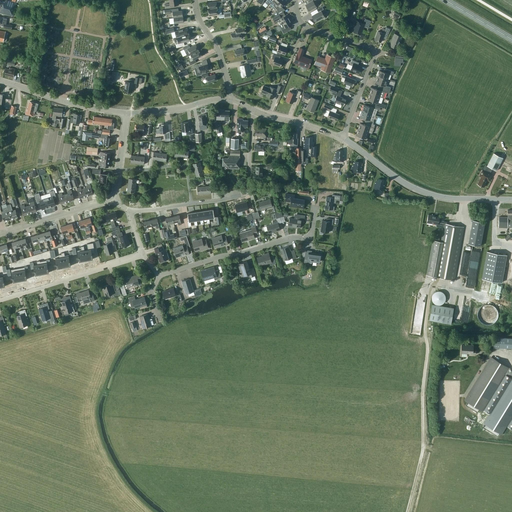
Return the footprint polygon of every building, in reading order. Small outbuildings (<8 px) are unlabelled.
[(0,0),(0,7),(1,8),(0,10),(0,12),(12,17),(17,3),(7,0),(0,0)] [(285,0),(279,0),(276,4),(274,7),(278,10),(276,12),(278,14),(285,10),(281,7),(286,1),(285,0)] [(309,3),(306,5),(309,11),(317,6),(313,1),(314,0),(308,0),(308,1),(309,3)] [(208,9),(217,8),(217,5),(223,5),(222,1),(207,3),(208,9)] [(324,9),(322,6),(317,9),(319,12),(312,16),(316,22),(325,17),(321,11),(324,9)] [(290,19),(287,14),(281,18),(279,14),(273,18),(275,21),(277,20),(279,25),(282,23),(290,19)] [(282,30),(293,24),(290,19),(282,23),(284,26),(281,28),(282,30)] [(371,21),(365,19),(364,23),(357,21),(353,32),(361,34),(364,27),(368,28),(371,21)] [(246,33),(245,27),(238,28),(238,32),(231,33),(233,40),(241,38),(241,34),(246,33)] [(390,29),(386,27),(385,29),(383,29),(382,33),(378,31),(375,40),(381,42),(384,35),(388,36),(390,29)] [(187,28),(175,31),(175,32),(177,37),(177,38),(180,37),(189,34),(187,28)] [(406,35),(401,33),(400,36),(394,34),(390,45),(398,49),(402,37),(405,38),(406,35)] [(177,48),(185,46),(184,42),(191,40),(189,34),(180,37),(181,40),(179,41),(179,43),(176,44),(177,48)] [(183,48),(187,56),(199,50),(196,45),(190,47),(189,45),(183,48)] [(285,54),(287,48),(279,45),(277,51),(278,52),(277,54),(280,55),(281,53),(285,54)] [(244,49),(244,48),(235,50),(236,57),(245,55),(245,53),(247,52),(247,49),(244,49)] [(305,50),(300,48),(297,54),(294,63),(309,69),(312,60),(302,56),(305,50)] [(202,56),(199,51),(191,55),(192,58),(190,59),(191,61),(189,62),(191,65),(197,62),(195,59),(202,56)] [(280,56),(274,54),(272,59),(274,60),(273,63),(281,66),(283,60),(279,59),(280,56)] [(330,71),(334,58),(328,55),(326,60),(317,57),(315,64),(323,67),(323,68),(330,71)] [(254,69),(250,70),(249,64),(257,62),(256,58),(246,61),(247,64),(240,66),(242,77),(252,75),(251,72),(254,71),(254,69)] [(352,60),(350,65),(352,66),(351,70),(359,73),(361,67),(358,65),(359,62),(352,60)] [(201,66),(200,63),(194,65),(197,75),(201,74),(201,72),(205,71),(210,70),(208,64),(201,66)] [(5,75),(13,77),(15,71),(15,69),(10,68),(9,69),(6,68),(5,75)] [(393,75),(394,72),(387,70),(386,73),(379,71),(377,77),(388,80),(390,74),(393,75)] [(209,76),(208,74),(202,75),(203,78),(206,77),(208,83),(217,80),(215,74),(209,76)] [(351,86),(353,87),(355,80),(343,75),(342,77),(345,78),(343,83),(347,84),(351,86)] [(139,78),(136,77),(135,80),(129,79),(128,82),(126,81),(124,91),(132,92),(133,82),(135,83),(138,84),(139,78)] [(386,86),(388,80),(377,77),(375,83),(381,84),(380,87),(390,90),(391,87),(386,86)] [(261,92),(267,94),(266,96),(273,99),(276,92),(280,94),(283,87),(278,85),(276,89),(270,87),(270,88),(264,85),(261,92)] [(342,91),(331,86),(329,90),(333,92),(332,94),(337,96),(335,102),(336,103),(342,105),(344,106),(347,99),(340,97),(342,91)] [(389,93),(390,90),(380,87),(379,90),(372,88),(370,94),(380,97),(382,91),(385,92),(389,93)] [(301,92),(297,90),(296,94),(289,92),(286,101),(293,103),(295,97),(299,98),(301,92)] [(370,94),(368,100),(374,102),(373,104),(381,107),(385,108),(386,105),(378,102),(380,97),(370,94)] [(319,100),(312,97),(307,109),(314,112),(319,100)] [(35,112),(36,112),(38,104),(30,102),(28,109),(27,109),(25,114),(34,117),(35,112)] [(381,107),(373,104),(371,104),(370,107),(364,105),(362,111),(372,114),(374,108),(380,110),(381,107)] [(52,120),(51,125),(52,125),(52,126),(56,127),(57,124),(55,123),(55,121),(55,120),(56,116),(62,116),(63,109),(54,108),(52,120)] [(220,109),(217,109),(217,120),(225,120),(225,116),(229,117),(230,111),(224,111),(224,110),(220,110),(220,109)] [(327,117),(337,121),(339,115),(330,111),(327,117)] [(370,120),(372,114),(362,111),(360,117),(366,119),(365,122),(367,122),(373,124),(374,121),(370,120)] [(68,119),(65,132),(69,132),(70,130),(71,122),(73,123),(79,124),(80,122),(81,115),(74,114),(73,117),(71,117),(70,119),(68,119)] [(199,116),(200,126),(208,125),(206,117),(207,116),(206,114),(203,114),(203,115),(199,116)] [(103,118),(102,125),(108,125),(107,129),(113,129),(114,123),(112,123),(112,119),(103,118)] [(248,127),(248,120),(243,120),(243,119),(237,119),(237,128),(238,128),(238,132),(243,132),(243,128),(246,128),(246,127),(248,127)] [(192,128),(189,129),(188,122),(181,123),(182,131),(186,131),(186,135),(193,134),(192,128)] [(375,125),(373,124),(367,122),(366,125),(360,123),(358,129),(369,133),(370,127),(374,128),(375,125)] [(148,125),(143,124),(143,125),(137,124),(136,131),(143,132),(143,135),(147,135),(147,134),(150,134),(151,125),(148,125)] [(164,133),(165,141),(170,140),(169,131),(166,131),(166,124),(159,125),(159,128),(160,133),(164,133)] [(267,128),(260,128),(260,129),(256,129),(255,135),(257,135),(257,136),(260,137),(266,138),(267,128)] [(367,139),(369,133),(358,129),(356,135),(367,139)] [(83,132),(82,140),(88,141),(89,137),(91,137),(92,133),(83,132)] [(288,144),(290,144),(290,148),(294,148),(294,144),(297,145),(298,138),(296,138),(297,134),(291,133),(290,135),(289,135),(289,138),(288,138),(288,144)] [(103,145),(111,146),(112,138),(104,137),(103,145)] [(311,156),(316,156),(317,146),(314,146),(314,142),(312,142),(313,137),(306,137),(306,139),(305,139),(305,142),(304,142),(304,148),(311,148),(311,156)] [(98,148),(87,147),(87,150),(92,151),(92,154),(97,155),(98,148)] [(240,151),(230,150),(230,155),(228,155),(228,158),(223,158),(222,166),(228,166),(228,169),(239,169),(240,151)] [(334,161),(344,162),(344,155),(343,155),(343,151),(337,150),(337,152),(335,152),(335,155),(334,161)] [(109,160),(110,153),(101,152),(100,156),(102,156),(102,159),(109,160)] [(503,158),(493,153),(487,166),(492,169),(496,171),(503,158)] [(511,161),(504,157),(499,166),(511,172),(511,161)] [(108,167),(109,160),(102,159),(101,162),(99,162),(99,166),(108,167)] [(352,172),(361,173),(362,167),(361,167),(361,162),(355,161),(355,163),(354,163),(353,166),(352,166),(352,172)] [(195,170),(202,168),(200,162),(193,164),(195,170)] [(492,169),(487,166),(486,165),(483,170),(482,170),(479,176),(481,177),(477,184),(484,187),(487,180),(489,181),(492,175),(490,173),(492,169)] [(253,178),(262,178),(263,167),(256,166),(256,173),(253,173),(253,178)] [(196,177),(204,175),(202,168),(195,170),(196,177)] [(99,182),(106,183),(107,175),(100,174),(101,170),(93,169),(92,173),(99,174),(98,177),(100,178),(99,182)] [(383,185),(384,180),(379,179),(378,180),(377,180),(376,183),(375,183),(374,189),(383,191),(385,185),(383,185)] [(87,196),(93,194),(91,184),(86,186),(87,188),(84,188),(87,196)] [(87,196),(84,188),(82,189),(81,187),(77,189),(80,198),(87,196)] [(49,197),(46,198),(47,200),(49,207),(56,205),(53,198),(56,197),(54,190),(50,192),(50,193),(51,197),(49,197)] [(68,202),(75,200),(72,190),(68,192),(68,194),(66,194),(68,202)] [(39,193),(35,194),(36,199),(37,203),(40,202),(42,209),(49,207),(47,200),(46,198),(43,199),(41,200),(40,196),(39,193)] [(68,202),(66,194),(63,195),(62,193),(58,195),(61,204),(68,202)] [(295,195),(286,194),(285,201),(291,202),(290,208),(303,209),(305,200),(294,198),(295,195)] [(340,196),(332,195),(332,197),(327,197),(325,209),(329,209),(329,210),(329,211),(333,212),(334,211),(335,206),(333,206),(334,203),(336,203),(336,200),(340,201),(340,196)] [(272,207),(270,199),(259,202),(261,210),(272,207)] [(30,213),(37,211),(34,202),(30,203),(31,205),(28,206),(30,213)] [(249,209),(247,202),(235,205),(237,212),(242,211),(249,209)] [(7,205),(7,207),(9,212),(11,219),(18,217),(16,210),(13,211),(11,204),(7,205)] [(30,213),(28,206),(25,207),(25,205),(20,206),(23,215),(30,213)] [(9,212),(7,207),(3,209),(3,211),(1,212),(4,221),(11,219),(9,212)] [(208,219),(207,219),(207,223),(210,223),(209,218),(215,218),(213,209),(207,210),(208,219)] [(110,221),(112,225),(115,224),(114,220),(118,219),(116,212),(105,215),(106,215),(102,217),(104,223),(110,221)] [(303,215),(295,214),(294,219),(290,218),(288,228),(292,228),(293,228),(293,227),(300,228),(302,220),(303,220),(304,215),(303,215)] [(444,227),(441,242),(434,240),(427,275),(455,280),(464,227),(447,224),(447,222),(439,220),(440,217),(428,214),(427,222),(436,224),(436,226),(444,227)] [(182,224),(181,221),(180,215),(173,217),(174,222),(178,221),(179,225),(182,224)] [(170,223),(174,222),(173,217),(166,218),(167,224),(168,228),(171,227),(170,223)] [(499,217),(499,227),(508,228),(508,217),(499,217)] [(160,228),(159,224),(157,218),(150,220),(152,226),(156,225),(157,228),(160,228)] [(334,219),(327,218),(326,221),(322,221),(321,231),(329,232),(330,225),(333,225),(334,219)] [(86,230),(88,230),(85,219),(79,221),(81,228),(85,227),(86,230)] [(148,227),(152,226),(150,220),(144,222),(145,227),(146,231),(149,230),(148,227)] [(277,220),(272,222),(273,224),(267,226),(264,227),(265,231),(268,230),(269,234),(280,230),(278,222),(277,220)] [(485,222),(473,220),(469,244),(480,246),(485,222)] [(258,234),(256,227),(252,228),(252,229),(240,233),(242,242),(255,238),(254,235),(258,234)] [(53,239),(52,236),(50,231),(44,233),(45,238),(46,238),(49,237),(50,240),(53,239)] [(169,231),(165,232),(167,240),(175,238),(174,234),(170,235),(169,231)] [(123,236),(122,232),(116,234),(118,240),(120,239),(123,247),(124,246),(124,247),(125,247),(125,246),(130,245),(127,235),(123,236)] [(47,241),(46,238),(45,238),(44,233),(37,235),(39,240),(40,240),(44,239),(45,242),(47,241)] [(41,243),(40,240),(39,240),(37,235),(31,237),(33,242),(37,241),(38,244),(41,243)] [(222,237),(222,235),(212,238),(215,247),(221,245),(221,246),(228,244),(226,236),(222,237)] [(189,245),(186,236),(180,238),(181,241),(184,240),(185,244),(173,248),(176,257),(182,255),(183,256),(189,254),(187,246),(189,245)] [(107,255),(113,253),(111,246),(114,245),(112,237),(107,239),(108,244),(104,245),(107,255)] [(28,247),(27,244),(26,238),(19,240),(20,246),(24,245),(25,248),(28,247)] [(203,241),(202,239),(192,242),(195,251),(201,249),(202,250),(209,248),(206,240),(203,241)] [(17,247),(20,246),(19,240),(12,243),(14,248),(15,252),(18,251),(17,247)] [(10,253),(9,250),(7,244),(0,246),(2,252),(6,251),(7,254),(10,253)] [(166,261),(165,260),(169,259),(166,249),(164,250),(163,246),(158,248),(155,249),(157,256),(158,255),(160,262),(161,263),(165,262),(166,261)] [(292,258),(293,259),(297,258),(295,251),(291,252),(289,246),(281,249),(285,260),(292,258)] [(87,248),(84,249),(87,262),(93,261),(91,251),(87,251),(87,248)] [(81,252),(77,253),(79,263),(87,262),(84,249),(81,249),(81,252)] [(309,250),(306,250),(304,262),(308,263),(308,260),(320,261),(321,253),(309,252),(309,250)] [(487,251),(482,279),(502,283),(507,255),(487,251)] [(65,253),(62,254),(64,267),(71,266),(69,256),(65,257),(65,253)] [(273,256),(270,257),(269,253),(264,254),(265,255),(257,258),(260,266),(270,263),(271,265),(276,264),(273,256)] [(59,258),(55,258),(57,269),(64,267),(62,254),(59,255),(59,258)] [(43,260),(40,261),(42,274),(49,273),(47,263),(43,263),(43,260)] [(37,264),(33,265),(35,275),(42,274),(40,261),(37,261),(37,264)] [(249,269),(247,261),(238,264),(241,271),(240,271),(242,276),(249,274),(250,277),(256,275),(254,268),(249,269)] [(15,271),(11,272),(13,282),(20,281),(18,267),(15,268),(15,271)] [(21,267),(18,267),(20,281),(27,280),(25,270),(21,270),(21,267)] [(211,278),(214,277),(215,279),(217,278),(221,277),(219,270),(215,271),(214,267),(201,271),(204,281),(211,279),(211,278)] [(128,287),(139,284),(141,283),(140,280),(141,280),(140,274),(132,276),(133,277),(125,280),(127,284),(128,287)] [(193,290),(190,279),(182,281),(186,294),(194,292),(195,297),(200,295),(202,294),(201,288),(193,290)] [(114,294),(114,296),(121,294),(117,280),(112,282),(113,284),(111,284),(103,286),(106,296),(114,294)] [(176,295),(174,288),(162,292),(165,299),(176,295)] [(90,294),(88,290),(77,294),(79,301),(83,300),(90,298),(91,302),(95,301),(93,293),(90,294)] [(71,306),(70,302),(72,302),(70,296),(62,298),(63,301),(61,302),(65,313),(73,311),(73,313),(75,312),(73,305),(71,306)] [(144,297),(136,300),(135,297),(129,298),(131,307),(134,306),(135,308),(140,307),(140,309),(147,307),(144,297)] [(485,312),(480,317),(489,326),(501,314),(489,302),(483,309),(485,312)] [(52,311),(48,312),(48,309),(49,309),(48,303),(40,305),(41,308),(39,309),(43,320),(50,318),(51,322),(55,321),(52,311)] [(454,308),(432,304),(429,320),(451,324),(454,308)] [(457,307),(456,321),(468,322),(468,320),(463,320),(465,307),(457,307)] [(17,316),(20,327),(28,325),(25,316),(27,315),(25,310),(18,312),(19,315),(17,316)] [(140,316),(143,328),(151,326),(151,325),(149,320),(148,314),(140,316)] [(511,348),(511,338),(500,337),(500,348),(511,348)] [(473,346),(462,345),(461,353),(476,354),(476,350),(473,350),(473,346)] [(511,371),(508,369),(509,368),(492,357),(465,400),(483,411),(505,374),(511,378),(484,424),(502,434),(511,417),(511,371)] [(506,375),(484,410),(490,414),(511,378),(506,375)]
